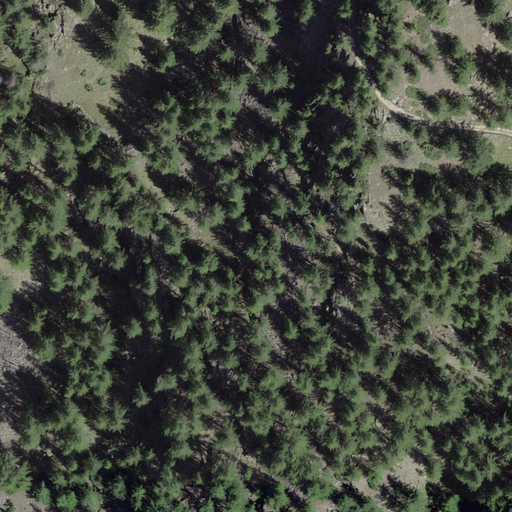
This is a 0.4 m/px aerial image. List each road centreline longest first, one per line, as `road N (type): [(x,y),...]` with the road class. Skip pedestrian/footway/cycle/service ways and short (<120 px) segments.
road 1 (track): [(511,371),(443,357),(309,218),(279,132),(211,0)]
road 2 (track): [(511,131),(450,126),(395,109),(371,85),(353,45),(353,0)]
